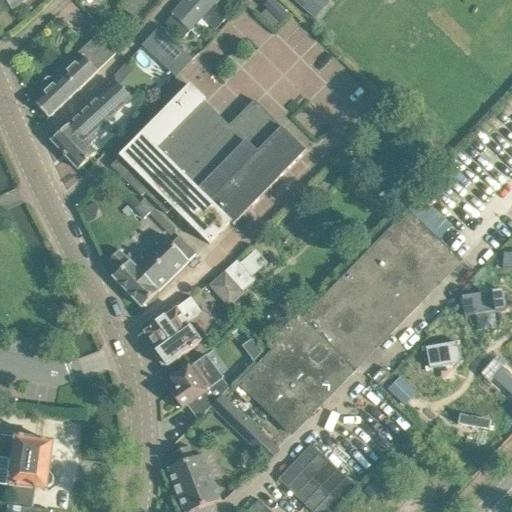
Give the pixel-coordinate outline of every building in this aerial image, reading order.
[(5,0),(13,11),(28,0),(5,0)] [(210,9),(218,0),(186,0),(165,24),(182,40),(202,19),(215,31),(228,17),(219,9),(215,14),(210,9)] [(319,0),(293,0),(314,19),(326,6),(319,0)] [(158,30),(142,48),(176,80),(192,62),(158,30)] [(80,89),(116,55),(97,36),(78,54),(82,58),(55,83),(52,80),(47,80),(44,83),(44,87),(47,91),(34,103),(48,119),(79,90),(80,90),(80,89)] [(85,142),(113,117),(131,100),(115,84),(51,142),(78,171),(96,154),(85,142)] [(184,175),(228,130),(202,104),(204,102),(190,87),(111,167),(142,197),(145,193),(174,166),(184,175)] [(234,227),(309,150),(258,100),(228,130),(184,175),(174,166),(145,193),(166,215),(172,209),(209,245),(230,224),(234,227)] [(409,130),(401,141),(409,147),(417,136),(409,130)] [(144,219),(154,209),(145,200),(135,210),(144,219)] [(278,447),(454,262),(400,211),(234,386),(282,430),(272,441),(278,447)] [(145,305),(189,263),(188,262),(195,255),(178,237),(171,244),(162,235),(135,261),(129,255),(126,258),(121,253),(122,252),(121,251),(120,252),(120,251),(109,262),(119,273),(113,279),(142,308),(143,307),(144,308),(146,306),(145,305)] [(511,253),(503,253),(502,269),(511,269),(511,253)] [(239,261),(225,273),(239,288),(243,293),(257,281),(253,277),(252,276),(239,261)] [(503,291),(462,297),(465,317),(475,316),(475,315),(495,312),(495,313),(505,311),(503,291)] [(202,342),(190,325),(202,315),(191,299),(177,309),(144,333),(157,352),(156,353),(157,353),(156,359),(161,366),(167,367),(167,368),(202,342)] [(279,306),(279,309),(280,311),(281,314),(283,315),(285,316),(288,317),(291,316),(293,315),(295,313),(296,311),(296,308),(296,305),(295,303),(293,301),(290,300),(287,299),(285,300),(282,301),(281,303),(279,306)] [(457,343),(426,348),(429,368),(461,363),(457,343)] [(181,408),(182,410),(187,406),(198,421),(229,389),(223,380),(223,379),(206,356),(193,366),(192,366),(189,368),(173,380),(179,389),(171,395),(173,398),(171,402),(176,409),(181,408)] [(511,377),(503,369),(493,379),(511,396),(511,377)] [(397,376),(383,391),(405,412),(413,404),(398,390),(404,383),(397,376)] [(211,409),(233,431),(245,419),(222,397),(211,409)] [(460,414),(458,424),(489,431),(491,421),(460,414)] [(54,478),(50,474),(49,474),(53,443),(0,435),(0,459),(13,461),(10,487),(27,489),(47,492),(47,488),(48,488),(53,485),(54,478)] [(327,491),(336,500),(352,485),(313,444),(277,478),(295,497),(299,493),(309,504),(315,498),(310,492),(318,485),(325,493),(327,491)] [(193,511),(221,501),(203,456),(194,459),(190,448),(190,447),(171,454),(172,456),(172,455),(177,466),(167,470),(183,511),(193,511)]
